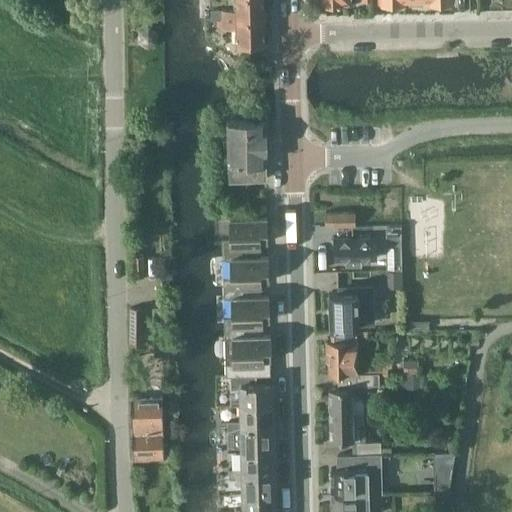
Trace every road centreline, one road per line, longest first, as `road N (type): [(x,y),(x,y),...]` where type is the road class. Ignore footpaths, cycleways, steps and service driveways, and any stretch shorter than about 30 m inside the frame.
road 1 (unclassified): [(127,511),(109,0)]
road 2 (secondary): [(303,511),(293,156)]
road 3 (unclassified): [(293,156),(375,153),(420,135),(511,124)]
road 4 (residential): [(289,34),(511,28)]
road 5 (track): [(0,27),(72,73),(112,71)]
road 6 (secondary): [(293,156),(289,34)]
road 7 (track): [(0,209),(116,244)]
